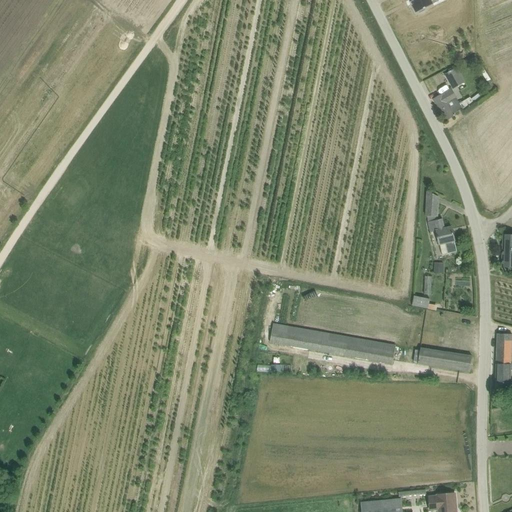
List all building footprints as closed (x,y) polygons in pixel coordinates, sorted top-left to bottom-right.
[(410,0),(416,12),(418,11),(419,13),(425,10),(424,8),(433,4),(432,3),(430,0),(410,0)] [(444,75),(453,90),(466,82),(457,67),(444,75)] [(489,93),(496,89),(491,81),(484,85),(486,88),(471,99),(475,104),(489,93)] [(446,121),(455,116),(454,114),(463,109),(452,89),(434,100),(445,119),(446,121)] [(471,99),(470,98),(463,102),(466,107),(467,109),(475,104),(471,99)] [(439,197),(427,191),(425,216),(427,216),(428,222),(430,233),(436,231),(439,246),(446,244),(448,254),(457,252),(454,241),(455,241),(452,227),(445,229),(444,224),(443,219),(437,220),(439,197)] [(511,267),(511,234),(503,235),(502,267),(511,267)] [(444,263),(434,263),(434,273),(443,274),(444,263)] [(430,299),(414,296),(413,306),(428,309),(430,299)] [(393,364),(396,346),(274,324),(271,342),(393,364)] [(511,391),(511,358),(511,334),(498,334),(497,364),(496,364),(495,391),(511,391)] [(418,364),(470,372),(472,356),(421,348),(421,350),(419,362),(418,364)] [(438,511),(456,511),(455,493),(437,495),(437,497),(428,498),(429,511),(438,511)] [(361,511),(402,511),(401,500),(361,504),(361,511)]
